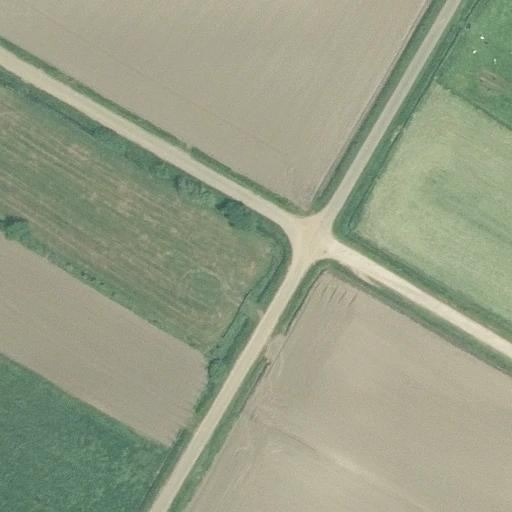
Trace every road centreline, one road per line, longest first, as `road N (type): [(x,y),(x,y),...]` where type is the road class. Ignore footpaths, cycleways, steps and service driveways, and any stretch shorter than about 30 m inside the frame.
road 1 (unclassified): [(312,241),(0,59)]
road 2 (unclassified): [(157,511),(312,241)]
road 3 (unclassified): [(312,241),(453,0)]
road 4 (track): [(511,356),(312,241)]
